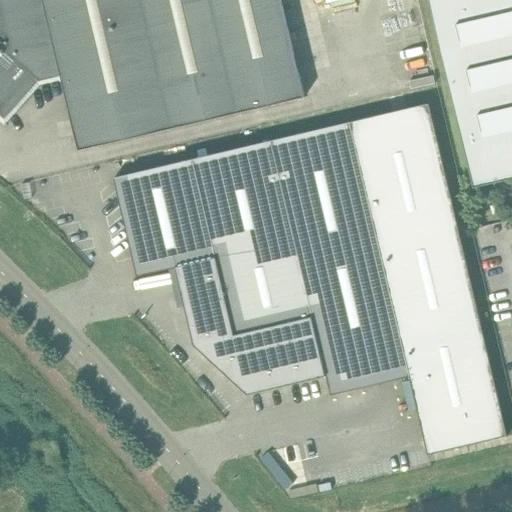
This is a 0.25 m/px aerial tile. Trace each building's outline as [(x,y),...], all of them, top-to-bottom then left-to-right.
[(61,76),(43,0),(0,0),(0,113),(6,119),(40,81),(61,76)] [(43,0),(61,76),(79,151),(305,98),(281,0),(43,0)] [(511,0),(429,0),(474,188),(511,179),(511,0)] [(429,104),(350,122),(410,377),(428,455),(508,436),(489,358),(471,280),(453,202),(429,104)] [(350,122),(271,141),(313,318),(327,376),(331,395),(410,377),(350,122)] [(271,141),(114,178),(138,277),(176,268),(195,345),(248,395),(327,376),(313,318),(271,141)]
